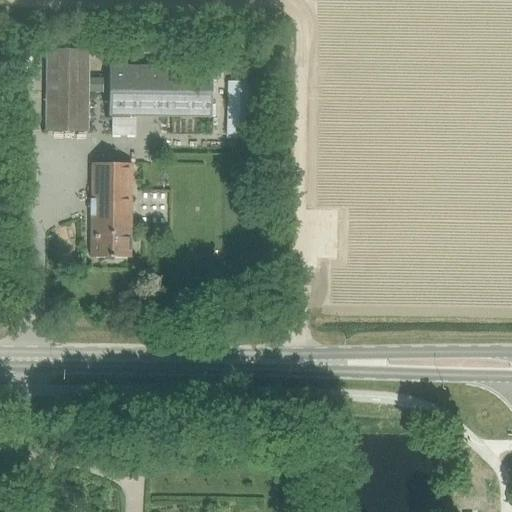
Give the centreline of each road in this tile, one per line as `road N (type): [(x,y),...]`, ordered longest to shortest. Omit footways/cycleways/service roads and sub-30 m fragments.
road 1 (primary): [(0,367),(511,378)]
road 2 (primary): [(511,353),(0,353)]
road 3 (track): [(295,347),(297,210)]
